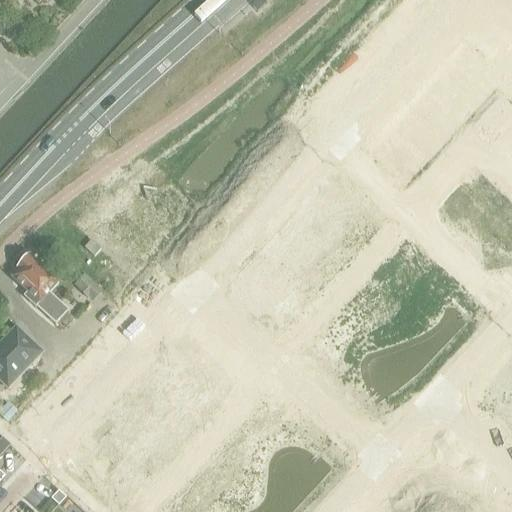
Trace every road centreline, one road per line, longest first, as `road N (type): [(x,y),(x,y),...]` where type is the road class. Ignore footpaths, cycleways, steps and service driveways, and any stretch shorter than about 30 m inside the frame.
road 1 (residential): [(184,287),(460,5),(511,3)]
road 2 (primary): [(0,206),(67,131),(210,0)]
road 3 (residential): [(184,287),(385,463)]
road 4 (residential): [(49,431),(184,287)]
road 5 (unclassified): [(0,94),(90,0)]
